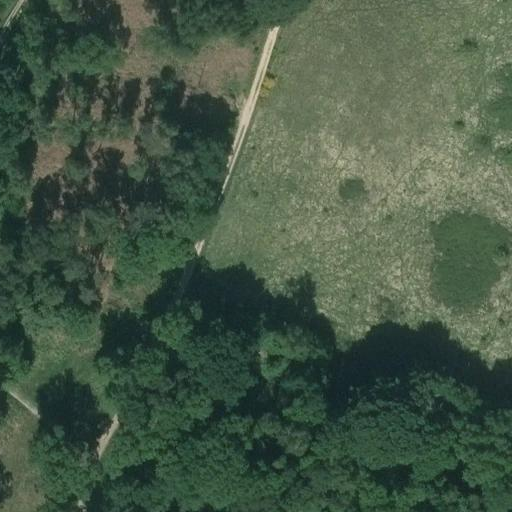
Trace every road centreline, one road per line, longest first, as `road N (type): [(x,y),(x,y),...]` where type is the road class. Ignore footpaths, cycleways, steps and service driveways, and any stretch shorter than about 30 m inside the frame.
road 1 (track): [(511,444),(170,313)]
road 2 (track): [(281,0),(170,313)]
road 3 (track): [(170,313),(97,451)]
